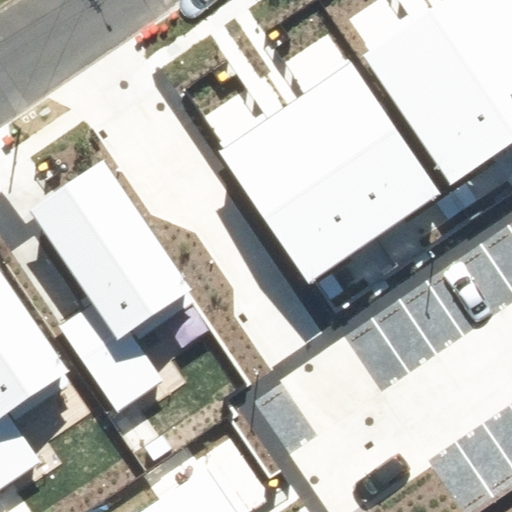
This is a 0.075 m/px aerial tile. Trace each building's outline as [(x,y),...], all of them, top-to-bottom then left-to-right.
[(384,0),(352,21),(458,181),(511,146),(511,0),(453,0),(457,5),(418,30),(397,0),(384,0)] [(199,115),(305,275),(432,192),(326,31),(279,61),(304,99),(264,124),(240,88),(199,115)] [(98,164),(28,210),(87,300),(59,318),(117,405),(160,377),(125,324),(180,288),(98,164)] [(0,279),(0,482),(39,457),(4,405),(59,369),(0,279)] [(453,417),(407,347),(364,375),(409,445),(453,417)] [(359,460),(323,403),(272,435),(308,493),(359,460)] [(241,511),(211,466),(142,511),(241,511)]
